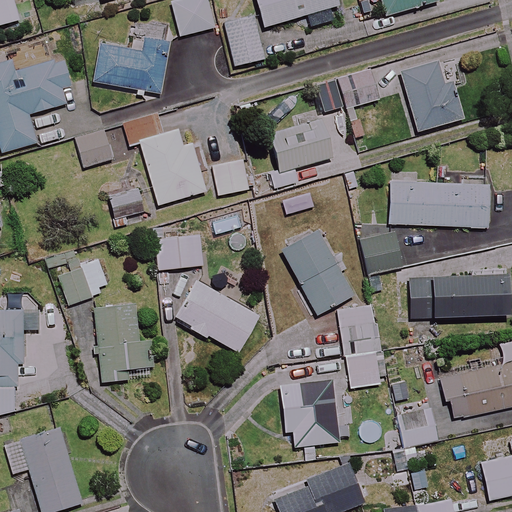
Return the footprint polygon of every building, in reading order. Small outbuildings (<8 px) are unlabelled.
[(0,0),(0,26),(17,21),(11,0),(0,0)] [(212,29),(204,0),(181,0),(168,3),(178,38),(212,29)] [(336,7),(334,0),(253,0),(262,29),(336,7)] [(378,0),(383,17),(436,3),(434,0),(378,0)] [(262,61),(250,18),(221,26),(232,68),(262,61)] [(167,45),(144,41),(142,54),(100,47),(94,84),(160,94),(167,45)] [(68,87),(60,60),(12,73),(9,61),(0,63),(0,153),(35,144),(27,116),(64,105),(60,89),(68,87)] [(442,92),(434,64),(399,74),(416,134),(463,120),(454,89),(442,92)] [(376,101),(368,72),(350,77),(357,106),(376,101)] [(341,108),(333,82),(314,88),(322,114),(341,108)] [(296,106),(288,95),(267,111),(275,122),(296,106)] [(329,160),(319,121),(267,135),(276,172),(268,174),(272,190),(296,184),(292,169),(329,160)] [(181,148),(176,131),(137,143),(156,207),(204,193),(190,145),(181,148)] [(111,160),(103,133),(74,142),(82,169),(111,160)] [(248,190),(241,160),(210,168),(217,198),(248,190)] [(486,187),(387,183),(386,225),(484,229),(486,187)] [(141,213),(136,190),(105,198),(113,228),(126,225),(124,217),(141,213)] [(286,241),(280,226),(253,236),(258,251),(286,241)] [(332,260),(316,231),(279,252),(314,317),(352,297),(339,272),(345,269),(338,257),(332,260)] [(399,269),(391,234),(358,240),(365,276),(399,269)] [(200,267),(197,237),(154,241),(157,271),(200,267)] [(90,297),(80,270),(55,278),(65,307),(84,300),(83,300),(92,297),(92,296),(90,297)] [(505,317),(503,278),(407,281),(409,320),(505,317)] [(257,317),(194,282),(173,318),(237,354),(257,317)] [(33,293),(1,296),(2,312),(0,311),(0,416),(14,415),(11,387),(16,386),(14,364),(22,363),(19,332),(36,331),(33,293)] [(137,339),(133,305),(92,311),(101,383),(150,377),(145,338),(137,339)] [(378,387),(370,309),(339,312),(347,390),(378,387)] [(511,425),(511,360),(496,364),(425,379),(431,407),(396,414),(407,462),(416,460),(413,447),(511,425)] [(337,443),(336,439),(349,438),(348,427),(353,426),(351,410),(345,410),(344,404),(333,405),(330,381),(278,387),(283,433),(291,432),(292,448),(302,447),(303,456),(314,455),(313,446),(337,443)] [(54,511),(81,504),(59,431),(3,448),(11,476),(27,470),(40,511),(54,511)] [(511,456),(479,464),(487,501),(511,495),(511,456)] [(342,511),(361,505),(346,464),(304,479),(306,486),(273,499),(277,511),(342,511)] [(450,511),(450,500),(416,504),(416,511),(450,511)]
